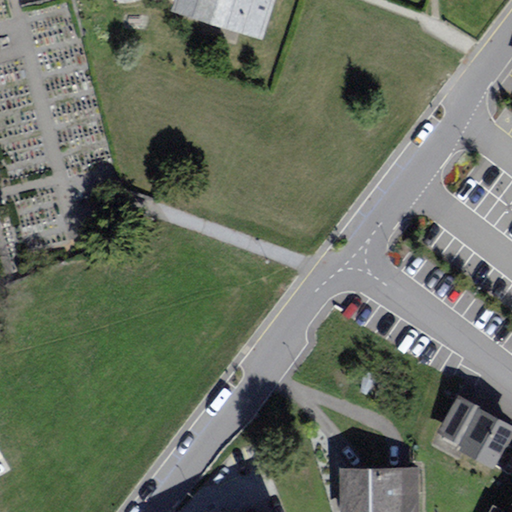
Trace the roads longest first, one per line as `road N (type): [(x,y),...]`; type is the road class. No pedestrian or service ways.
road 1 (residential): [(345,252),(146,511)]
road 2 (residential): [(511,34),(345,252)]
road 3 (residential): [(345,252),(511,378)]
